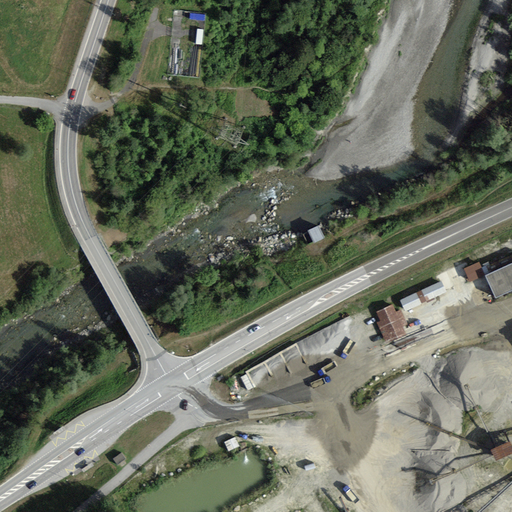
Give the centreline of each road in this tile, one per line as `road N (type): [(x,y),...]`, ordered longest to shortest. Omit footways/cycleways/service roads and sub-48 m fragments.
road 1 (tertiary): [(172,384),(82,223),(70,185),(70,118),(108,0)]
road 2 (secondary): [(511,208),(311,304),(172,384)]
road 3 (secondary): [(172,384),(0,499)]
